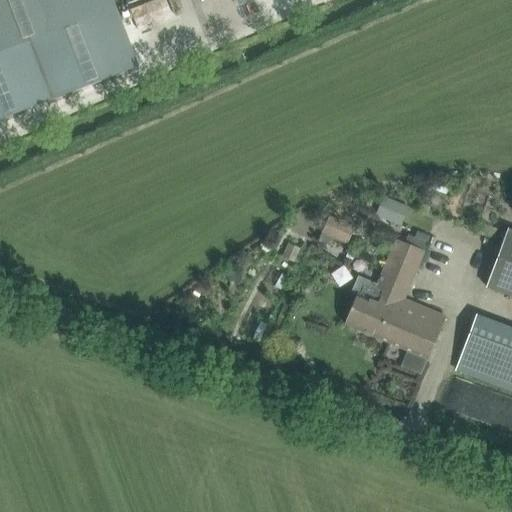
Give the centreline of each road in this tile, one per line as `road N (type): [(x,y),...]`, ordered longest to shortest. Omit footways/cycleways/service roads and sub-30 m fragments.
road 1 (unclassified): [(511,468),(0,289)]
road 2 (track): [(307,0),(0,136)]
